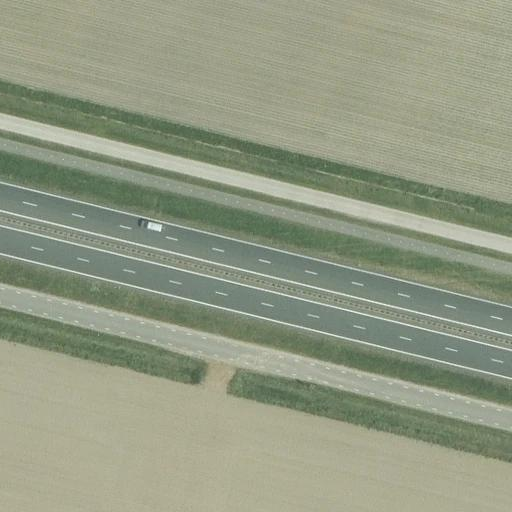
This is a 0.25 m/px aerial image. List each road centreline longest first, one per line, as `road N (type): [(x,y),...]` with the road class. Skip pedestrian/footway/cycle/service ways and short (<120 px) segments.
road 1 (unclassified): [(0,308),(511,434)]
road 2 (trunk): [(511,323),(0,198)]
road 3 (trunk): [(0,240),(511,365)]
road 4 (unclassified): [(511,237),(0,114)]
